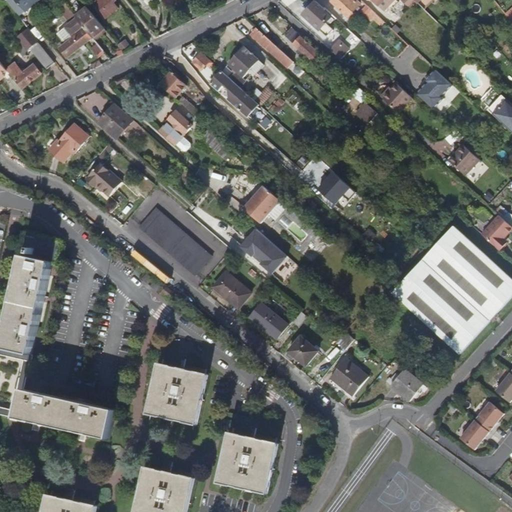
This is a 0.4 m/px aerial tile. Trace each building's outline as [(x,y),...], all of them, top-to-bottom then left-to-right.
[(25,12),(15,0),(6,0),(19,17),(25,12)] [(38,2),(40,0),(15,0),(25,12),(32,6),(38,2)] [(120,9),(115,3),(118,1),(117,0),(101,0),(100,1),(95,5),(106,20),(120,9)] [(362,5),(356,0),(335,0),(332,4),(352,22),(358,16),(355,14),(362,5)] [(398,0),(371,0),(385,13),(398,0)] [(416,2),(413,0),(403,0),(402,1),(410,8),(416,2)] [(38,2),(32,6),(35,11),(41,6),(38,2)] [(332,19),(324,11),(325,10),(316,2),(303,16),(327,38),(334,32),(326,25),(332,19)] [(77,17),(66,4),(61,8),(72,22),(77,18),(77,17)] [(105,28),(89,7),(77,17),(77,18),(93,37),(95,39),(102,33),(101,32),(105,28)] [(377,15),(368,7),(362,13),(371,21),(377,15)] [(375,25),(381,19),(377,15),(371,21),(375,25)] [(69,57),(93,37),(77,18),(72,22),(67,27),(67,28),(59,35),(67,44),(61,48),(69,57)] [(20,37),(25,33),(20,28),(16,31),(20,37)] [(19,38),(23,44),(29,51),(39,42),(29,30),(25,33),(20,37),(19,38)] [(294,63),(257,30),(251,37),(288,70),(294,63)] [(316,65),(323,58),(300,37),(293,44),(316,65)] [(355,51),(362,44),(356,38),(349,45),(355,51)] [(55,63),(40,43),(31,50),(46,70),(55,63)] [(29,51),(23,44),(18,48),(24,56),(29,52),(29,51)] [(233,70),(244,79),(249,73),(253,77),(263,66),(243,48),(228,65),(233,70)] [(342,62),(351,52),(346,48),(338,57),(342,62)] [(201,70),(210,60),(200,52),(192,62),(201,70)] [(8,71),(0,60),(0,81),(6,77),(4,74),(8,71)] [(23,88),(42,73),(36,65),(25,74),(17,64),(9,70),(23,88)] [(227,76),(241,88),(247,81),(244,79),(233,70),(227,76)] [(227,76),(222,71),(210,84),(219,92),(225,86),(229,90),(231,98),(237,104),(235,106),(249,118),(250,117),(252,118),(253,119),(261,110),(259,108),(261,106),(249,95),(241,88),(227,76)] [(188,86),(172,73),(161,85),(176,99),(188,86)] [(399,114),(413,99),(396,84),(392,90),(390,92),(387,90),(381,97),(399,114)] [(249,95),(261,106),(273,92),(266,87),(261,93),(255,88),(249,95)] [(359,89),(352,97),(362,105),(368,98),(359,89)] [(482,103),(489,109),(500,98),(493,91),(482,103)] [(488,111),(511,132),(511,105),(502,96),(500,98),(489,109),(488,111)] [(200,111),(184,97),(180,102),(196,116),(200,111)] [(237,104),(231,98),(228,100),(235,106),(237,104)] [(366,104),(356,116),(367,126),(378,115),(366,104)] [(117,139),(134,120),(117,105),(111,111),(110,110),(99,123),(100,124),(111,134),(117,139)] [(162,132),(176,145),(183,151),(186,151),(190,146),(190,143),(183,137),(193,127),(177,112),(170,120),(171,122),(162,132)] [(44,158),(57,170),(67,160),(69,162),(90,138),(75,126),(61,142),(62,142),(55,150),(56,151),(53,154),(50,152),(44,158)] [(236,152),(210,129),(202,139),(227,161),(236,152)] [(449,161),(465,176),(480,160),(463,145),(449,161)] [(481,175),(489,166),(482,160),(474,168),(481,175)] [(88,180),(96,188),(98,185),(111,196),(123,183),(102,164),(88,180)] [(337,204),(353,187),(335,170),(320,187),(337,204)] [(170,195),(175,189),(166,182),(161,187),(170,195)] [(262,224),(282,201),(265,186),(258,194),(260,197),(257,200),(255,198),(245,209),(262,224)] [(511,217),(500,206),(495,212),(502,217),(511,226),(511,217)] [(199,277),(214,258),(157,209),(140,227),(199,277)] [(506,240),(511,233),(511,226),(502,217),(484,236),(500,250),(507,242),(506,240)] [(396,295),(462,355),(511,300),(511,278),(457,228),(396,295)] [(243,247),(254,256),(255,255),(257,253),(266,260),(264,263),(263,264),(274,274),(289,257),(258,230),(243,247)] [(22,351),(32,353),(53,263),(56,263),(62,243),(27,234),(21,255),(24,256),(18,282),(8,326),(7,329),(3,347),(22,351)] [(257,253),(255,255),(264,263),(266,260),(257,253)] [(149,273),(144,278),(151,284),(156,280),(149,273)] [(253,294),(229,274),(216,289),(234,305),(235,304),(236,303),(242,307),(253,294)] [(157,281),(153,286),(159,292),(164,287),(157,281)] [(176,293),(169,287),(165,291),(173,298),(176,293)] [(251,319),(277,341),(289,327),(263,305),(251,319)] [(301,327),(309,317),(302,311),(294,321),(301,327)] [(347,351),(355,340),(346,332),(337,342),(347,351)] [(303,338),(290,353),(307,367),(320,352),(303,338)] [(370,377),(347,359),(332,377),(355,396),(370,377)] [(148,414),(197,425),(209,375),(159,363),(148,414)] [(407,372),(393,389),(412,404),(425,387),(407,372)] [(511,401),(511,372),(511,373),(497,391),(511,402),(511,401)] [(115,418),(117,410),(27,389),(25,388),(18,417),(20,417),(40,422),(85,432),(110,438),(111,435),(118,436),(122,420),(115,418)] [(506,413),(491,402),(477,420),(491,432),(506,413)] [(491,432),(477,420),(462,438),(476,450),(491,432)] [(219,483),(268,495),(280,445),(230,433),(219,483)] [(136,511),(188,511),(196,478),(147,467),(136,511)] [(44,511),(97,511),(99,506),(49,494),(44,511)]
